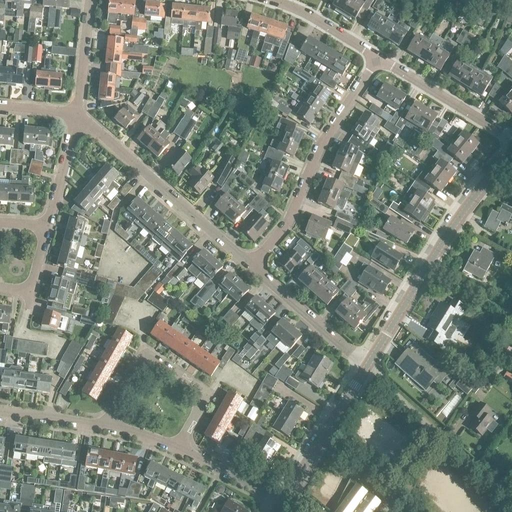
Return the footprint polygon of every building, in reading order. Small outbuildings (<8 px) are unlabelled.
[(6,0),(6,4),(5,11),(12,11),(18,12),(19,0),(6,0)] [(19,0),(18,12),(17,18),(23,19),(24,6),(31,7),(31,0),(19,0)] [(44,0),(43,8),(50,8),(50,10),(49,16),(55,16),(56,0),(44,0)] [(54,24),(53,29),(60,30),(60,24),(61,17),(62,9),(69,10),(69,0),(56,0),(55,16),(54,24)] [(109,0),(108,15),(107,24),(117,25),(117,21),(121,21),(121,16),(123,0),(119,0),(109,0)] [(121,21),(121,22),(127,23),(128,17),(133,17),(133,19),(139,19),(140,15),(140,8),(135,7),(136,2),(123,0),(121,16),(121,21)] [(336,0),(334,5),(332,7),(344,14),(351,0),(336,0)] [(355,0),(351,0),(344,14),(355,21),(357,18),(362,9),(367,12),(374,0),(366,0),(364,5),(355,0)] [(377,0),(373,8),(374,9),(378,11),(385,1),(381,0),(377,0)] [(145,19),(144,22),(147,22),(149,22),(150,22),(151,18),(159,19),(165,20),(166,5),(160,5),(146,3),(145,17),(145,19)] [(164,32),(164,34),(170,35),(171,25),(183,26),(184,21),(186,7),(173,6),(172,18),(166,17),(164,32)] [(183,26),(183,29),(188,30),(189,22),(197,23),(198,9),(186,7),(184,21),(183,26)] [(399,10),(396,8),(394,8),(390,14),(395,17),(399,10)] [(36,23),(35,27),(41,28),(43,9),(42,21),(36,20),(36,21),(36,23)] [(198,9),(197,23),(195,38),(199,38),(200,31),(201,32),(202,23),(208,24),(210,10),(198,9)] [(428,9),(422,19),(421,21),(427,24),(434,13),(428,9)] [(241,26),(236,25),(237,14),(224,12),(222,27),(229,27),(227,40),(239,42),(241,34),(241,30),(241,26)] [(416,15),(416,16),(410,26),(415,30),(421,21),(422,19),(416,15)] [(260,33),(264,20),(252,16),(248,29),(254,31),(252,39),(257,41),(260,33)] [(379,35),(387,22),(377,16),(369,29),(379,35)] [(139,19),(138,30),(142,31),(145,31),(146,29),(147,22),(144,22),(145,19),(139,19)] [(260,33),(267,36),(264,43),(261,52),(260,57),(264,59),(265,54),(266,51),(267,51),(276,24),(264,20),(260,33)] [(387,22),(379,35),(389,41),(397,29),(387,22)] [(288,28),(276,24),(267,51),(271,53),(273,46),(275,45),(277,39),(283,41),(288,28)] [(110,26),(110,34),(118,35),(119,27),(110,26)] [(222,30),(216,29),(215,29),(213,45),(220,46),(222,30)] [(397,29),(389,41),(399,48),(407,35),(397,29)] [(15,31),(14,44),(23,44),(24,32),(15,31)] [(462,46),(469,34),(463,31),(456,43),(462,46)] [(469,34),(462,46),(467,49),(474,37),(469,34)] [(108,40),(107,52),(141,55),(146,56),(148,56),(149,48),(135,47),(133,48),(133,50),(127,50),(128,42),(137,43),(137,37),(131,36),(125,35),(125,40),(125,41),(123,41),(108,40)] [(430,40),(418,59),(429,66),(441,47),(444,41),(433,35),(430,40)] [(424,36),(421,40),(417,37),(407,52),(418,59),(430,40),(424,36)] [(206,39),(206,38),(204,55),(211,56),(213,39),(206,39)] [(487,38),(481,48),(489,53),(492,48),(490,47),(493,42),(487,38)] [(312,59),(320,46),(309,40),(301,52),(312,59)] [(441,47),(429,66),(440,72),(450,57),(452,53),(453,47),(444,41),(441,47)] [(287,46),(282,44),(281,43),(277,54),(283,57),(287,46)] [(302,52),(301,51),(290,45),(285,61),(292,66),(302,52)] [(320,46),(312,59),(322,65),(329,52),(320,46)] [(43,48),(34,47),(33,63),(41,63),(43,48)] [(65,48),(54,47),(52,47),(52,55),(64,56),(65,48)] [(239,50),(235,62),(236,62),(249,66),(251,58),(247,57),(248,53),(239,50)] [(329,52),(322,65),(327,68),(323,75),(328,77),(332,71),(340,59),(329,52)] [(107,53),(106,65),(110,66),(109,71),(121,72),(121,67),(120,67),(121,59),(123,59),(130,60),(136,61),(145,62),(146,56),(130,55),(107,53)] [(0,69),(0,70),(0,83),(6,84),(11,84),(13,60),(14,55),(9,55),(9,60),(7,59),(6,70),(0,69)] [(507,67),(511,61),(505,55),(497,68),(504,72),(507,67)] [(37,73),(36,87),(44,88),(48,88),(50,66),(51,58),(46,58),(44,74),(37,73)] [(340,59),(332,71),(328,77),(333,81),(337,74),(342,77),(350,65),(340,59)] [(461,59),(458,62),(449,78),(460,84),(471,65),(461,59)] [(13,60),(11,84),(16,85),(23,86),(25,72),(18,71),(19,61),(15,60),(13,60)] [(230,60),(227,60),(225,70),(233,72),(236,62),(235,62),(234,62),(230,60)] [(304,70),(305,70),(308,72),(313,66),(308,63),(304,70)] [(471,65),(460,84),(470,91),(482,72),(471,65)] [(50,66),(48,88),(52,89),(61,90),(62,75),(56,75),(56,67),(50,66)] [(102,75),(101,88),(114,90),(115,78),(115,77),(120,77),(121,72),(109,71),(107,71),(107,76),(105,76),(102,75)] [(303,71),(299,76),(299,77),(310,84),(314,78),(303,71)] [(482,72),(470,91),(481,98),(493,79),(482,72)] [(333,81),(328,77),(324,83),(334,89),(338,84),(333,81)] [(495,84),(488,96),(494,100),(501,88),(495,84)] [(317,88),(313,85),(307,94),(311,97),(311,98),(323,106),(330,96),(317,88)] [(388,105),(396,92),(385,85),(377,98),(388,105)] [(161,93),(167,97),(171,91),(165,87),(161,93)] [(123,95),(123,91),(114,90),(101,88),(99,101),(101,101),(113,102),(120,100),(120,95),(123,95)] [(134,98),(138,94),(134,90),(130,95),(134,98)] [(138,94),(134,98),(131,101),(136,106),(144,97),(139,92),(138,94)] [(396,92),(388,105),(398,111),(406,98),(396,92)] [(511,98),(505,92),(497,100),(500,103),(499,104),(511,116),(511,98)] [(176,93),(171,102),(178,105),(183,96),(176,93)] [(291,98),(297,102),(297,103),(298,104),(299,103),(317,115),(320,111),(323,106),(311,98),(308,102),(307,103),(300,98),(294,94),(291,98)] [(159,97),(158,99),(156,102),(157,103),(162,106),(165,101),(159,97)] [(150,99),(146,105),(142,113),(149,117),(157,103),(156,102),(151,99),(150,99)] [(182,99),(179,105),(186,109),(189,104),(182,99)] [(101,101),(100,108),(100,109),(112,106),(113,104),(113,102),(101,101)] [(162,106),(157,103),(149,117),(154,120),(162,106)] [(296,115),(295,117),(298,118),(310,126),(316,116),(317,115),(299,103),(298,104),(296,108),(299,110),(296,115)] [(277,110),(288,117),(291,112),(292,111),(281,104),(280,105),(277,110)] [(384,111),(382,110),(373,104),(369,110),(380,117),(381,115),(383,112),(384,111)] [(482,119),(489,111),(480,104),(474,112),(482,119)] [(123,110),(124,111),(115,121),(126,130),(129,126),(131,128),(141,116),(127,105),(123,110)] [(165,113),(173,115),(176,108),(168,105),(165,113)] [(402,116),(395,127),(400,130),(402,131),(404,127),(413,132),(414,130),(416,127),(417,128),(427,112),(416,105),(411,113),(405,110),(402,116)] [(417,128),(416,127),(414,130),(424,136),(430,140),(434,134),(437,129),(433,127),(438,119),(427,112),(417,128)] [(395,127),(402,116),(396,113),(390,123),(388,122),(387,122),(395,127)] [(366,114),(359,125),(377,136),(380,131),(375,128),(379,122),(366,114)] [(185,117),(174,134),(180,138),(191,120),(185,117)] [(304,136),(294,132),(297,125),(281,118),(277,129),(282,131),(279,138),(283,140),(283,141),(299,147),(304,136)] [(197,124),(191,120),(180,138),(185,141),(197,124)] [(442,120),(437,129),(434,134),(439,137),(448,123),(442,120)] [(158,127),(153,133),(150,129),(139,141),(149,150),(165,131),(167,128),(160,121),(156,125),(158,127)] [(395,127),(387,122),(384,127),(396,136),(400,130),(395,127)] [(377,136),(359,125),(352,135),(357,138),(354,143),(371,154),(375,149),(370,146),(377,136)] [(36,146),(38,130),(25,129),(24,145),(36,146)] [(38,130),(36,146),(49,147),(50,131),(38,130)] [(14,132),(2,131),(1,147),(13,148),(14,132)] [(165,131),(149,150),(159,159),(169,147),(164,142),(170,135),(165,131)] [(464,133),(456,142),(470,155),(479,145),(464,133)] [(269,148),(266,154),(282,160),(284,155),(294,159),(299,147),(283,141),(282,142),(273,139),(270,146),(276,149),(275,150),(269,148)] [(449,150),(447,152),(454,158),(462,165),(463,163),(466,165),(472,157),(470,155),(456,142),(449,150)] [(350,148),(346,146),(343,145),(338,157),(354,163),(359,165),(363,155),(367,157),(367,156),(370,158),(372,154),(371,154),(354,143),(350,148)] [(443,146),(437,152),(450,163),(454,158),(447,152),(449,150),(443,146)] [(173,160),(168,167),(179,177),(193,160),(195,158),(196,158),(195,157),(184,148),(173,160)] [(17,165),(18,151),(11,150),(10,165),(17,165)] [(437,152),(433,158),(440,164),(441,163),(447,167),(450,163),(437,152)] [(268,162),(263,173),(268,175),(268,176),(284,182),(289,171),(279,167),(282,160),(266,154),(264,160),(268,162)] [(220,173),(226,176),(236,161),(231,157),(220,173)] [(354,163),(338,157),(333,169),(341,172),(339,178),(355,184),(357,179),(349,175),(354,163)] [(30,167),(42,171),(44,164),(32,160),(30,167)] [(440,164),(434,172),(449,183),(455,175),(456,174),(447,167),(441,163),(440,164)] [(106,165),(98,175),(114,190),(114,189),(116,191),(120,187),(114,181),(119,176),(106,165)] [(42,171),(30,167),(28,174),(40,177),(42,171)] [(194,179),(188,186),(200,196),(214,179),(202,169),(200,171),(196,167),(189,175),(194,179)] [(415,182),(414,183),(428,193),(432,187),(426,182),(433,174),(434,172),(426,167),(415,182)] [(433,174),(426,182),(432,187),(441,193),(449,183),(434,172),(433,174)] [(232,173),(224,186),(230,189),(237,177),(232,173)] [(241,173),(240,175),(238,177),(250,188),(254,184),(241,173)] [(98,175),(90,184),(102,195),(103,195),(107,198),(114,190),(98,175)] [(263,187),(261,192),(269,195),(271,190),(279,194),(284,182),(268,176),(263,187)] [(22,183),(21,188),(20,204),(33,205),(34,188),(28,188),(29,178),(22,177),(22,183)] [(328,180),(323,192),(345,201),(345,199),(348,200),(351,193),(347,191),(345,192),(344,192),(346,188),(352,191),(352,190),(355,184),(339,178),(337,183),(328,180)] [(9,187),(8,203),(20,204),(21,188),(22,183),(16,182),(16,187),(10,187),(9,187)] [(119,193),(125,198),(133,188),(127,183),(119,193)] [(414,183),(408,191),(416,196),(418,193),(424,197),(428,193),(414,183)] [(102,195),(90,184),(82,193),(95,204),(97,206),(101,202),(98,200),(102,195)] [(0,186),(0,202),(8,203),(9,187),(0,186)] [(345,201),(323,192),(318,203),(334,210),(336,206),(344,210),(347,202),(345,201)] [(82,193),(74,202),(76,204),(86,213),(85,215),(89,219),(99,207),(97,206),(95,204),(82,193)] [(416,196),(411,204),(427,214),(428,213),(430,214),(436,206),(434,204),(424,197),(418,193),(416,196)] [(228,195),(225,198),(216,208),(226,216),(237,204),(228,195)] [(254,210),(263,200),(258,196),(249,206),(254,210)] [(111,203),(116,207),(121,202),(116,198),(111,203)] [(137,219),(148,207),(138,198),(128,211),(137,219)] [(389,209),(382,204),(373,198),(369,204),(385,215),(389,209)] [(263,200),(254,210),(259,214),(266,206),(268,204),(263,200)] [(111,203),(108,207),(112,211),(116,207),(111,203)] [(411,204),(408,208),(400,203),(399,206),(393,203),(389,209),(408,222),(410,218),(420,225),(421,223),(424,225),(429,217),(426,215),(427,214),(411,204)] [(237,204),(226,216),(236,225),(247,212),(237,204)] [(492,211),(483,229),(495,234),(500,223),(505,225),(505,226),(507,227),(508,225),(507,224),(509,220),(511,221),(511,208),(502,204),(500,210),(501,211),(499,215),(497,214),(492,211)] [(137,219),(134,223),(138,227),(139,226),(144,230),(157,215),(148,207),(137,219)] [(335,218),(337,219),(350,224),(353,218),(338,211),(335,218)] [(166,223),(157,215),(144,230),(153,238),(166,223)] [(260,215),(258,217),(256,215),(243,230),(254,240),(260,233),(261,234),(268,226),(263,221),(265,219),(260,215)] [(313,215),(306,232),(308,232),(306,235),(317,240),(319,237),(324,239),(331,223),(313,215)] [(83,235),(84,230),(87,222),(70,218),(67,230),(83,235)] [(415,233),(392,218),(384,231),(399,240),(407,245),(415,233)] [(350,224),(337,219),(333,228),(350,235),(355,226),(350,224)] [(153,238),(152,239),(161,247),(162,246),(164,243),(175,231),(166,223),(153,238)] [(121,237),(125,232),(116,225),(115,231),(121,237)] [(103,227),(101,233),(107,235),(109,229),(103,227)] [(67,230),(64,242),(80,246),(83,235),(67,230)] [(162,246),(161,247),(169,254),(170,255),(171,254),(173,251),(184,239),(175,231),(164,243),(162,246)] [(125,232),(121,237),(126,241),(130,236),(125,232)] [(366,232),(364,237),(378,249),(372,258),(394,271),(403,258),(394,253),(391,251),(381,245),(383,240),(375,236),(373,235),(366,232)] [(232,246),(238,240),(232,233),(225,239),(232,246)] [(170,255),(167,258),(170,261),(173,258),(178,263),(193,247),(184,239),(173,251),(171,254),(170,255)] [(296,245),(307,253),(311,248),(301,240),(296,245)] [(80,246),(64,242),(61,254),(77,258),(80,246)] [(143,248),(139,244),(134,249),(139,253),(143,248)] [(343,245),(337,254),(343,258),(346,254),(349,256),(352,251),(353,251),(343,245)] [(143,248),(139,253),(144,257),(148,252),(143,248)] [(474,251),(463,271),(482,281),(496,255),(483,248),(480,254),(474,251)] [(302,260),(292,250),(280,264),(290,273),(302,260)] [(194,264),(188,271),(196,279),(202,272),(214,259),(204,251),(193,264),(194,264)] [(320,257),(316,253),(315,252),(307,262),(312,266),(320,257)] [(77,258),(61,254),(58,265),(74,270),(76,264),(83,266),(84,261),(77,258)] [(337,254),(331,264),(333,266),(339,271),(343,265),(340,264),(343,258),(337,254)] [(205,286),(196,296),(201,300),(201,301),(216,283),(213,280),(212,281),(212,280),(223,267),(214,259),(202,272),(196,279),(205,286)] [(156,260),(152,265),(154,266),(157,269),(161,264),(156,260)] [(364,264),(359,272),(360,272),(387,289),(391,282),(379,274),(379,273),(370,267),(370,268),(364,264)] [(149,271),(159,279),(163,274),(157,269),(154,266),(149,271)] [(175,277),(180,270),(176,266),(166,277),(171,281),(175,277)] [(339,271),(333,266),(330,270),(337,276),(340,272),(339,271)] [(311,267),(299,281),(309,289),(320,276),(322,273),(317,269),(315,271),(311,267)] [(183,268),(180,270),(175,277),(179,281),(187,272),(183,268)] [(75,276),(75,277),(95,283),(96,276),(83,273),(77,271),(75,276)] [(149,271),(146,275),(155,283),(159,279),(149,271)] [(387,289),(360,272),(358,275),(363,278),(360,283),(369,289),(370,288),(383,295),(387,289)] [(320,276),(309,289),(318,297),(330,284),(326,280),(328,278),(322,273),(320,276)] [(216,283),(201,301),(205,304),(206,304),(217,292),(220,294),(220,295),(216,299),(221,304),(229,295),(240,283),(231,274),(220,287),(216,283)] [(146,275),(143,279),(142,280),(151,288),(155,283),(146,275)] [(96,276),(95,283),(93,288),(99,290),(102,278),(96,276)] [(75,277),(73,283),(77,284),(80,285),(93,288),(95,283),(75,277)] [(54,278),(51,290),(74,296),(77,284),(73,283),(72,283),(62,280),(54,278)] [(102,278),(99,290),(105,292),(108,279),(102,278)] [(165,287),(170,281),(166,278),(161,283),(164,286),(165,287)] [(108,279),(105,292),(110,293),(111,293),(114,283),(114,281),(108,279)] [(151,288),(142,280),(138,284),(147,292),(151,288)] [(346,295),(355,285),(349,280),(340,290),(346,295)] [(160,283),(153,291),(154,291),(155,292),(159,295),(166,288),(165,287),(164,286),(161,283),(160,283)] [(240,283),(229,295),(238,303),(249,291),(240,283)] [(117,284),(114,295),(119,297),(123,285),(117,284)] [(147,292),(138,284),(134,288),(138,302),(147,292)] [(340,293),(330,284),(318,297),(328,306),(340,293)] [(119,297),(125,298),(126,298),(129,287),(123,285),(119,297)] [(347,299),(342,306),(335,314),(345,323),(360,306),(351,298),(359,288),(355,285),(346,295),(350,299),(349,300),(347,299)] [(129,287),(126,298),(138,302),(134,288),(129,287)] [(48,294),(46,300),(48,301),(64,305),(63,309),(70,311),(74,296),(51,290),(50,295),(48,294)] [(153,305),(159,295),(155,292),(154,291),(147,301),(153,305)] [(113,295),(111,299),(122,304),(125,298),(119,297),(114,295),(113,295)] [(159,295),(153,305),(158,309),(165,299),(159,295)] [(362,307),(360,306),(345,323),(355,331),(363,321),(365,323),(380,307),(368,296),(363,302),(365,304),(362,307)] [(255,318),(266,305),(257,297),(246,310),(255,318)] [(111,299),(109,304),(120,309),(122,304),(111,299)] [(170,303),(165,299),(158,309),(163,313),(170,303)] [(436,314),(428,327),(434,331),(428,340),(442,348),(447,340),(450,340),(456,331),(456,328),(450,325),(456,316),(459,318),(466,308),(453,300),(448,309),(440,303),(434,313),(436,314)] [(109,304),(109,305),(106,310),(117,315),(120,309),(109,304)] [(250,324),(249,324),(259,333),(264,326),(276,314),(266,305),(255,318),(250,324)] [(0,307),(0,324),(3,325),(2,331),(8,332),(9,325),(9,326),(12,309),(0,307)] [(86,317),(87,311),(73,307),(72,313),(86,317)] [(106,310),(103,316),(114,321),(117,315),(106,310)] [(227,323),(235,314),(231,310),(222,319),(227,323)] [(396,310),(391,319),(394,321),(400,313),(396,310)] [(45,312),(41,327),(57,331),(58,330),(65,332),(69,319),(61,317),(61,316),(45,312)] [(235,314),(227,323),(232,327),(240,318),(235,314)] [(98,321),(86,317),(82,316),(81,323),(95,326),(98,321)] [(103,316),(101,321),(112,326),(114,321),(103,316)] [(182,321),(188,325),(191,321),(185,316),(182,321)] [(283,320),(272,333),(266,340),(275,348),(281,341),(293,328),(283,320)] [(191,321),(188,325),(194,329),(197,325),(191,321)] [(162,342),(171,329),(161,322),(152,335),(162,342)] [(302,337),(293,328),(281,341),(291,349),(302,337)] [(171,329),(162,342),(172,349),(181,336),(171,329)] [(113,341),(127,349),(133,338),(119,330),(113,341)] [(205,330),(202,335),(208,339),(211,334),(205,330)] [(253,346),(261,337),(257,333),(249,343),(253,346)] [(216,338),(211,334),(208,339),(213,343),(216,338)] [(191,343),(181,336),(172,349),(182,356),(191,343)] [(5,344),(4,351),(7,351),(9,352),(10,352),(12,340),(13,338),(6,337),(5,344)] [(266,341),(261,337),(253,346),(254,347),(258,350),(266,341)] [(19,342),(12,340),(10,352),(17,353),(19,342)] [(70,347),(80,353),(83,347),(73,341),(70,347)] [(127,349),(113,341),(107,351),(121,359),(127,349)] [(409,353),(400,364),(427,387),(432,381),(433,383),(438,386),(442,382),(446,377),(449,374),(413,343),(412,344),(409,342),(403,348),(406,351),(409,353)] [(201,350),(191,343),(182,356),(192,363),(201,350)] [(511,348),(507,345),(500,357),(505,360),(511,348)] [(301,346),(292,356),(298,359),(306,350),(301,346)] [(80,353),(70,347),(67,352),(77,358),(80,353)] [(230,348),(226,353),(222,360),(227,363),(235,352),(230,348)] [(211,357),(201,350),(192,363),(202,370),(211,357)] [(107,351),(101,362),(115,370),(121,359),(107,351)] [(77,358),(67,352),(64,357),(74,363),(77,358)] [(282,367),(283,366),(290,357),(286,353),(275,366),(280,370),(282,367)] [(237,354),(232,361),(237,365),(242,359),(239,356),(237,354)] [(309,366),(326,376),(333,364),(316,354),(309,366)] [(81,356),(77,363),(82,365),(85,359),(81,356)] [(74,363),(64,357),(61,362),(66,364),(71,368),(74,363)] [(221,364),(211,357),(202,370),(212,377),(221,364)] [(101,362),(95,372),(109,380),(115,370),(101,362)] [(77,363),(74,369),(78,371),(82,365),(77,363)] [(71,368),(66,364),(59,376),(64,379),(71,368)] [(179,364),(176,370),(182,373),(185,367),(179,364)] [(283,366),(282,367),(280,370),(275,377),(285,384),(293,373),(283,366)] [(309,366),(305,372),(301,369),(296,377),(297,379),(305,384),(307,384),(308,382),(318,388),(323,381),(325,382),(325,381),(326,379),(327,379),(328,378),(326,376),(309,366)] [(4,371),(2,387),(14,389),(17,368),(11,367),(11,368),(9,370),(5,369),(4,371)] [(274,367),(269,373),(274,377),(279,372),(274,367)] [(17,368),(14,389),(26,391),(28,375),(21,374),(22,369),(17,368)] [(109,380),(95,372),(89,383),(103,391),(109,380)] [(505,375),(503,378),(511,383),(511,380),(511,375),(507,372),(505,375)] [(456,373),(454,376),(453,377),(458,382),(462,378),(456,373)] [(264,382),(274,388),(278,380),(268,374),(264,380),(261,378),(260,379),(263,382),(264,382)] [(28,375),(26,391),(38,392),(40,377),(28,375)] [(52,378),(40,377),(38,392),(50,394),(52,378)] [(450,381),(446,377),(442,382),(446,386),(450,381)] [(458,384),(455,386),(456,387),(467,396),(474,388),(462,378),(458,384)] [(67,382),(66,382),(60,394),(65,397),(72,385),(67,382)] [(274,388),(264,382),(263,382),(260,388),(271,394),(274,388)] [(103,391),(89,383),(83,393),(97,401),(103,391)] [(271,394),(260,388),(256,394),(267,399),(271,394)] [(230,393),(223,405),(237,412),(243,401),(242,400),(244,396),(236,392),(234,396),(230,393)] [(267,399),(256,394),(253,400),(264,406),(267,399)] [(431,419),(438,425),(458,404),(451,397),(431,419)] [(264,406),(253,400),(250,406),(260,412),(264,406)] [(305,410),(289,401),(274,427),(289,436),(305,410)] [(478,417),(471,427),(476,431),(482,435),(486,430),(491,434),(498,426),(493,421),(486,416),(490,411),(480,403),(473,413),(478,417)] [(237,412),(223,405),(217,415),(231,423),(237,412)] [(212,425),(211,425),(225,433),(231,423),(217,415),(212,425)] [(259,415),(254,424),(260,428),(266,419),(259,415)] [(253,424),(250,429),(263,437),(266,432),(260,428),(254,424),(253,424)] [(211,425),(205,436),(219,444),(225,433),(211,425)] [(27,455),(29,440),(16,438),(14,453),(21,454),(20,461),(25,462),(26,455),(27,455)] [(234,453),(241,442),(235,438),(228,449),(234,453)] [(258,454),(254,461),(271,471),(277,462),(273,459),(280,447),(264,438),(255,452),(258,454)] [(29,440),(27,455),(39,457),(41,442),(29,440)] [(41,442),(39,457),(44,458),(43,464),(50,465),(53,443),(41,442)] [(65,445),(53,443),(50,465),(61,467),(62,461),(65,445)] [(77,447),(65,445),(62,461),(74,463),(77,447)] [(90,448),(89,450),(86,467),(98,470),(102,452),(92,450),(92,449),(90,448)] [(102,452),(98,470),(104,471),(102,479),(108,480),(110,472),(113,454),(104,453),(104,451),(102,451),(102,452)] [(113,454),(110,472),(122,474),(125,457),(116,455),(116,453),(114,453),(113,454)] [(125,455),(125,457),(122,474),(134,477),(137,459),(128,457),(128,456),(126,455),(125,455)] [(152,463),(145,477),(151,480),(148,487),(153,489),(156,483),(164,468),(152,463)] [(164,468),(156,483),(167,488),(174,474),(164,468)] [(174,474),(167,488),(173,491),(170,497),(175,499),(185,479),(174,474)] [(69,483),(59,482),(58,488),(75,490),(77,476),(71,475),(69,483)] [(86,478),(79,477),(77,490),(84,491),(86,478)] [(185,479),(175,499),(180,502),(183,496),(189,499),(196,484),(185,479)] [(132,498),(137,484),(131,482),(125,497),(132,498)] [(373,511),(380,504),(356,486),(351,482),(342,499),(345,501),(336,511),(373,511)] [(143,486),(137,484),(132,498),(138,499),(143,486)] [(207,489),(196,484),(189,499),(195,502),(192,507),(197,510),(207,489)] [(22,485),(20,499),(27,500),(29,486),(22,485)] [(29,486),(27,500),(33,501),(34,501),(36,487),(29,486)] [(53,504),(61,505),(63,491),(55,490),(53,504)] [(64,491),(62,505),(69,506),(71,492),(64,491)] [(159,504),(161,499),(151,493),(147,500),(148,501),(150,501),(152,500),(159,504)] [(222,511),(221,511),(216,509),(214,511),(247,511),(248,511),(230,501),(222,511)] [(0,505),(0,511),(7,511),(8,509),(9,507),(9,503),(9,502),(4,502),(4,506),(0,505)] [(8,509),(7,511),(20,511),(21,511),(22,504),(21,504),(16,504),(9,503),(9,507),(8,509)] [(156,511),(160,507),(154,503),(148,511),(156,511)]
